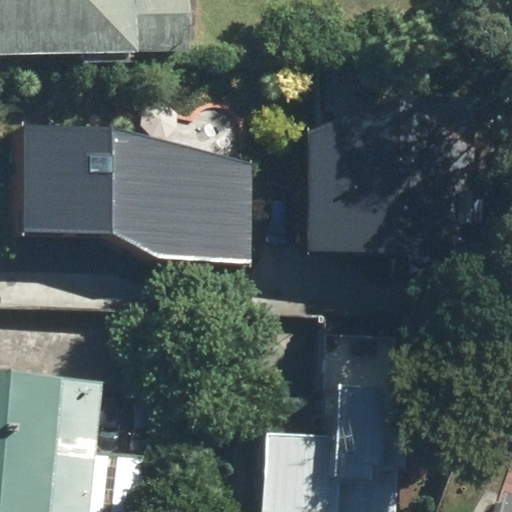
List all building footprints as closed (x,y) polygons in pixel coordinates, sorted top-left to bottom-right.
[(0,0),(0,60),(174,59),(172,0),(0,0)] [(293,127),(290,246),(466,254),(471,139),(384,93),(293,127)] [(10,126),(8,229),(98,231),(152,257),(245,259),(247,164),(124,149),(108,128),(10,126)] [(240,443),(237,511),(378,511),(383,395),(363,394),(365,337),(303,335),(301,391),(311,392),(309,446),(240,443)] [(0,511),(155,511),(161,461),(73,452),(80,386),(0,377),(0,511)] [(511,511),(511,493),(492,487),(484,511),(511,511)]
